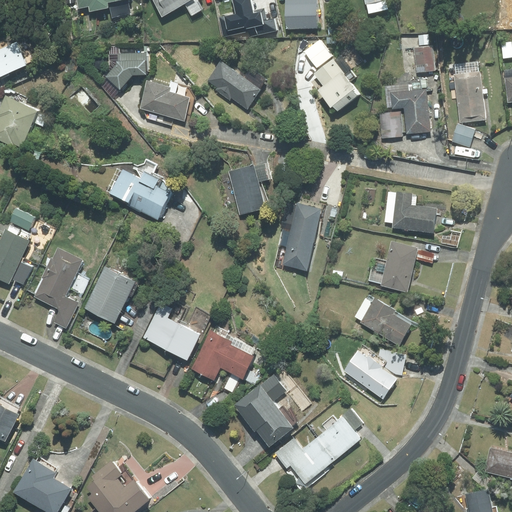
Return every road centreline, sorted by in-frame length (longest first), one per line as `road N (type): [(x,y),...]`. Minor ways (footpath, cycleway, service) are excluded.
road 1 (residential): [(344,511),(397,468),(440,413),(511,182)]
road 2 (residential): [(0,334),(174,423),(254,511)]
